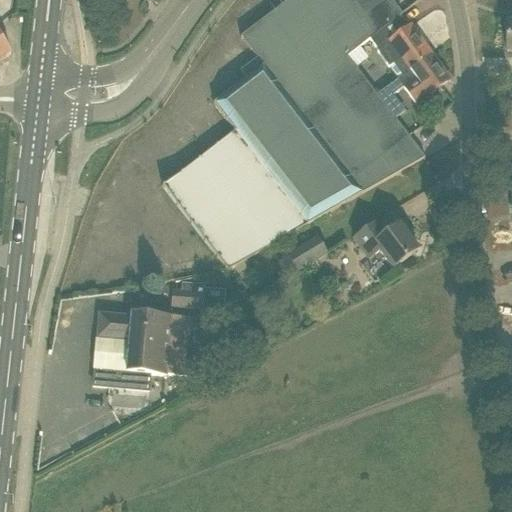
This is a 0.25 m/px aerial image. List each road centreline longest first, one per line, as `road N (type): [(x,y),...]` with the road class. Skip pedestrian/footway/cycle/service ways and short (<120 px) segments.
road 1 (unclassified): [(511,445),(464,227),(467,67),(451,0)]
road 2 (primary): [(0,450),(37,101)]
